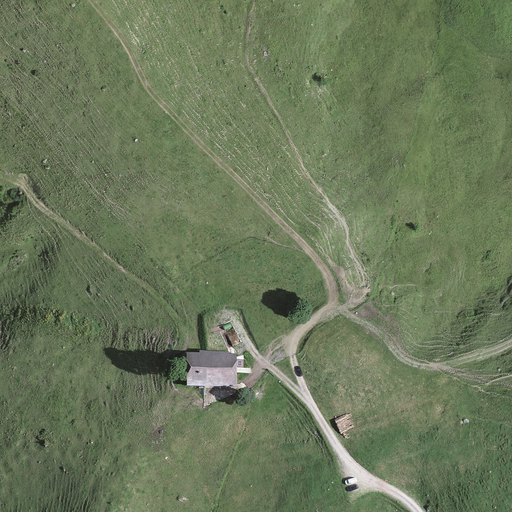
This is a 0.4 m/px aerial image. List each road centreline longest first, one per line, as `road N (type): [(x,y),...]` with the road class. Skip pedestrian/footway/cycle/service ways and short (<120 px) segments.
road 1 (track): [(338,310),(362,292),(362,275),(245,60),(248,0)]
road 2 (track): [(416,511),(355,468),(307,401),(293,341),(317,317),(338,310)]
